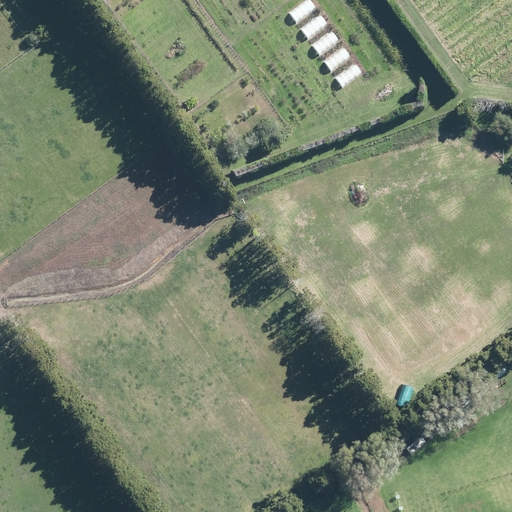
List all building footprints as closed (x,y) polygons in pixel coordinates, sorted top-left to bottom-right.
[(310,0),(306,0),(290,12),(298,23),(317,9),(310,0)] [(321,16),(301,29),(308,39),(328,26),(321,16)] [(332,30),(312,45),(319,55),(340,40),(332,30)] [(345,47),(325,62),(333,73),(353,58),(345,47)] [(356,63),(336,79),(345,90),(365,74),(356,63)] [(511,511),(511,475),(435,497),(438,511),(511,511)]
